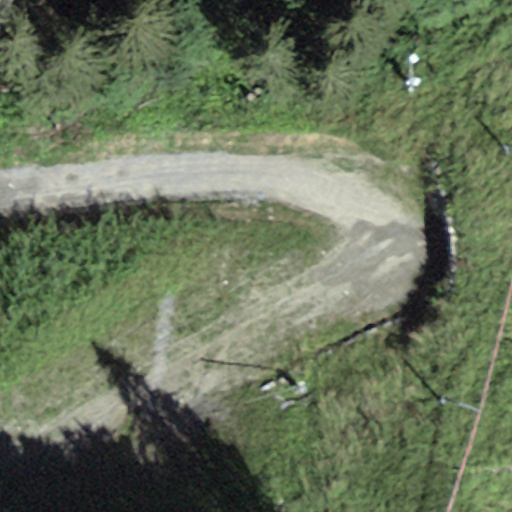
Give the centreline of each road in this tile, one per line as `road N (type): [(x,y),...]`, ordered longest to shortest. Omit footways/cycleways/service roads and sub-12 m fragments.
road 1 (track): [(0,200),(127,175),(313,179),(382,220)]
road 2 (track): [(382,220),(436,230),(511,226)]
